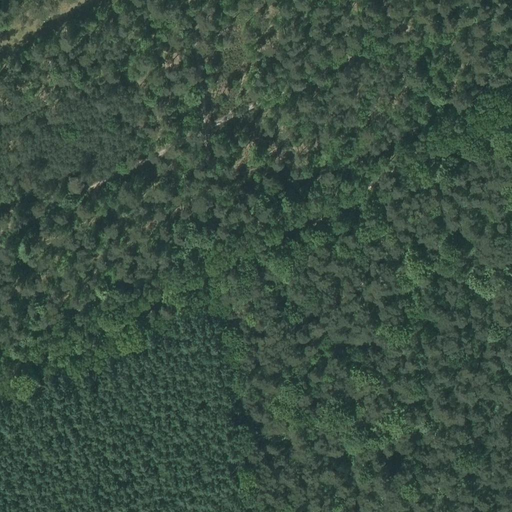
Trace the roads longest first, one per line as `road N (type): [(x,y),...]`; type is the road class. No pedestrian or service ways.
road 1 (unknown): [(494,89),(0,347)]
road 2 (unknown): [(26,223),(404,31)]
